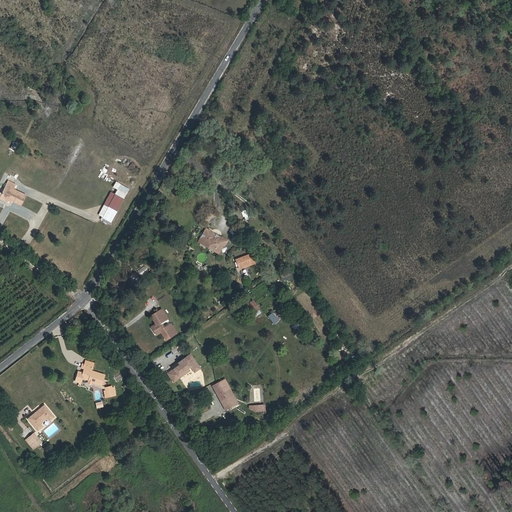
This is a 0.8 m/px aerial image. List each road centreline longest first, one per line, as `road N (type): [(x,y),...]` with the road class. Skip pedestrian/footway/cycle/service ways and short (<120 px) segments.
road 1 (tertiary): [(265,0),(86,299)]
road 2 (unclassified): [(86,299),(234,511)]
